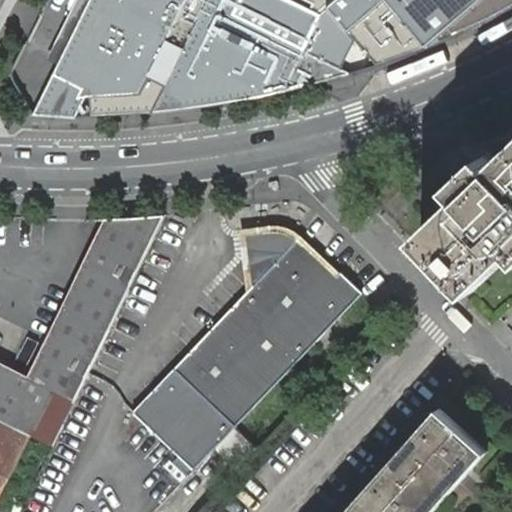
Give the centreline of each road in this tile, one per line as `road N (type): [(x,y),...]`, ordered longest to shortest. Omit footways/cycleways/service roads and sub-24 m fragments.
road 1 (residential): [(511,380),(321,180),(311,139)]
road 2 (tertiary): [(311,139),(195,159),(0,164)]
road 3 (tertiary): [(511,67),(443,99),(311,139)]
